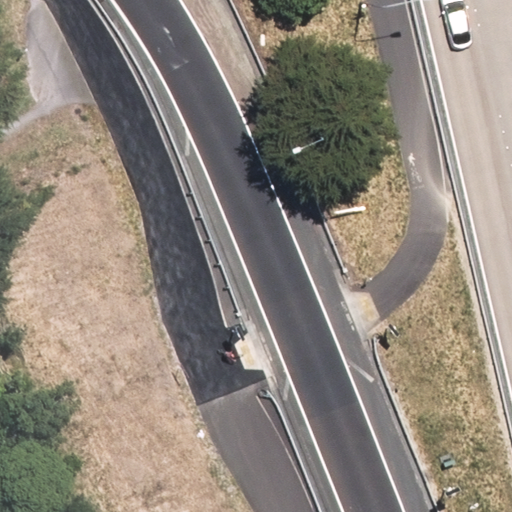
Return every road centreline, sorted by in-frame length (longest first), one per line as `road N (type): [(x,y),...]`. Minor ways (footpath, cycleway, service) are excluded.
road 1 (secondary): [(374,511),(241,169),(150,0)]
road 2 (secondary): [(511,172),(471,0)]
